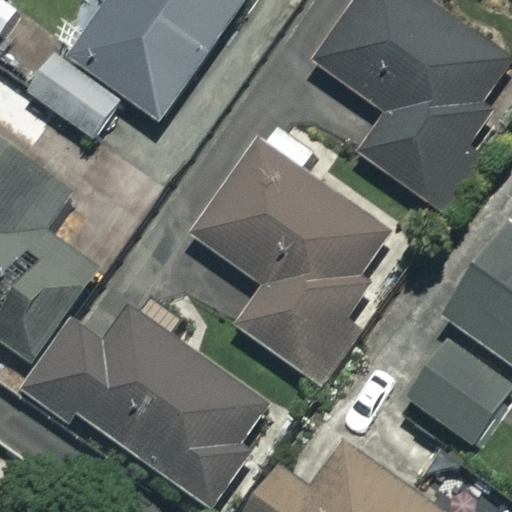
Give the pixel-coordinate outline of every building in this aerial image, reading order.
[(107,0),(35,101),(97,145),(127,103),(158,126),(249,0),(107,0)] [(511,82),(511,58),(423,0),(363,0),(316,72),(385,117),(356,161),(429,209),(511,82)] [(331,309),(385,237),(297,172),(310,154),(267,122),(184,235),(262,292),(235,329),(320,392),(363,333),(331,309)] [(40,192),(51,177),(0,142),(0,347),(32,369),(100,272),(58,244),(77,217),(40,192)] [(511,225),(444,322),(455,330),(406,401),(474,448),(511,393),(511,225)] [(275,413),(121,307),(54,403),(209,509),(275,413)] [(437,511),(346,449),(314,494),(280,470),(250,511),(437,511)]
